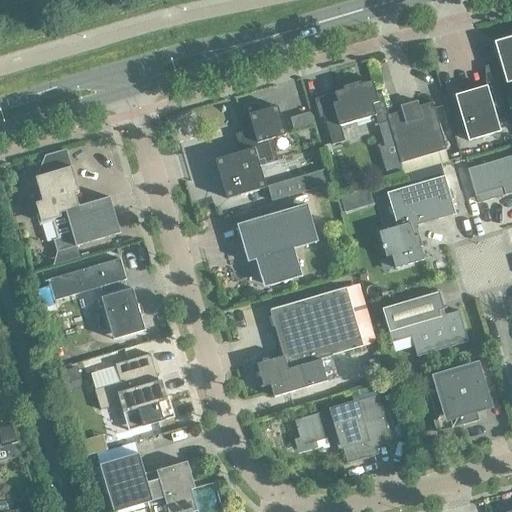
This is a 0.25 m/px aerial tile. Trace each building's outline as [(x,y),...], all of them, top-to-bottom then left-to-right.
[(496,84),(500,97),(511,93),(511,37),(494,43),(506,81),(496,84)] [(387,116),(388,116),(381,94),(377,95),(373,82),(361,86),(360,83),(343,88),(344,90),(335,93),(337,103),(333,104),(336,115),(324,118),(332,146),(345,142),(340,123),(353,120),(354,123),(375,116),(378,126),(389,123),(387,116)] [(455,96),(468,142),(501,133),(498,125),(508,122),(500,97),(496,84),(455,96)] [(387,116),(389,123),(401,164),(447,151),(433,103),(419,107),(418,102),(400,107),(401,112),(388,116),(387,116)] [(255,149),(260,167),(278,162),(272,140),(286,136),(278,107),(249,115),(253,130),(235,135),(241,153),(255,149)] [(309,114),(293,118),(297,129),(312,125),(309,114)] [(241,153),(224,158),(215,161),(227,200),(266,189),(260,167),(255,149),(241,153)] [(511,156),(467,170),(477,204),(492,200),(490,192),(503,188),(505,196),(511,194),(511,156)] [(77,185),(72,167),(36,178),(43,202),(36,204),(41,224),(52,220),(58,240),(53,241),(57,253),(120,234),(110,198),(79,207),(75,193),(79,192),(77,185)] [(290,186),(293,196),(330,185),(326,175),(290,186)] [(387,194),(397,228),(410,224),(410,225),(437,217),(438,221),(457,215),(456,214),(455,214),(444,177),(387,194)] [(255,261),(294,250),(318,243),(307,205),(243,224),(250,249),(244,251),(248,263),(255,261)] [(414,238),(410,225),(410,224),(397,228),(379,233),(383,246),(382,247),(383,250),(384,250),(386,258),(391,257),(395,270),(424,261),(420,248),(422,248),(418,236),(414,238)] [(294,250),(255,261),(261,279),(266,277),(269,287),(302,277),(294,250)] [(103,298),(123,292),(120,282),(124,281),(118,260),(48,281),(54,302),(100,288),(103,298)] [(103,298),(101,298),(105,313),(104,314),(102,315),(101,316),(100,317),(99,319),(99,320),(99,322),(99,324),(99,325),(100,327),(101,328),(102,329),(104,330),(106,331),(107,331),(109,331),(111,331),(114,341),(145,331),(133,289),(123,292),(103,298)] [(283,358),(298,353),(301,365),(364,347),(346,289),(269,311),(283,358)] [(382,310),(389,332),(392,344),(411,338),(417,358),(468,343),(459,312),(440,317),(439,312),(444,310),(439,293),(382,310)] [(302,369),(301,365),(298,353),(283,358),(257,365),(262,383),(269,381),(274,398),(308,388),(307,386),(304,387),(299,370),(302,369)] [(123,414),(137,410),(143,428),(175,419),(169,398),(163,399),(150,355),(115,365),(120,383),(94,391),(100,411),(121,405),(123,414)] [(80,381),(76,368),(64,372),(68,384),(80,381)] [(487,406),(475,368),(437,379),(440,391),(429,394),(440,433),(479,421),(475,410),(487,406)] [(316,447),(315,443),(339,436),(337,430),(383,417),(377,397),(294,421),(300,441),(296,442),(299,452),(316,447)] [(378,455),(376,448),(391,443),(383,417),(337,430),(339,436),(347,465),(378,455)] [(6,446),(16,444),(11,426),(0,429),(0,436),(3,447),(6,446)] [(10,460),(22,456),(18,443),(16,444),(6,446),(10,460)] [(334,451),(318,452),(319,469),(335,468),(334,451)] [(150,479),(145,476),(139,454),(99,466),(113,511),(119,511),(147,504),(149,511),(168,511),(158,477),(150,479)] [(158,477),(168,511),(196,511),(197,511),(191,491),(195,490),(187,463),(156,472),(158,477)]
